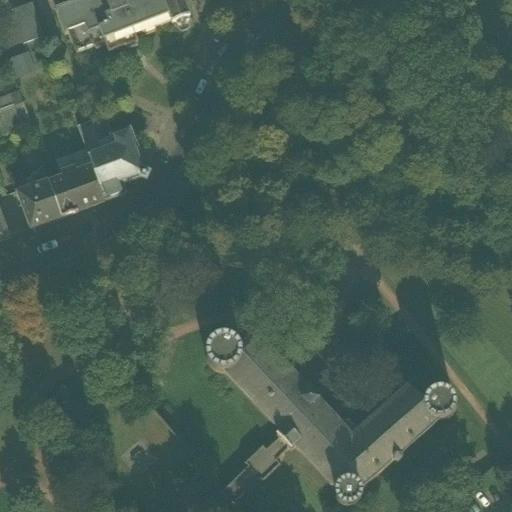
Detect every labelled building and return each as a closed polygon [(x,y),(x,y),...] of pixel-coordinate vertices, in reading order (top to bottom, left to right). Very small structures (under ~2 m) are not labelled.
[(142,34),(171,23),(162,0),(83,0),(55,11),(65,35),(68,34),(76,55),(104,44),(108,56),(138,44),(133,33),(141,30),(142,34)] [(182,0),(162,0),(171,23),(172,25),(190,18),(182,0)] [(13,14),(24,46),(45,39),(33,7),(13,14)] [(0,64),(0,70),(5,85),(35,74),(28,55),(0,64)] [(0,112),(0,139),(22,131),(13,107),(0,112)] [(129,132),(113,138),(105,118),(77,128),(87,156),(91,167),(92,167),(105,203),(124,196),(121,187),(146,178),(129,132)] [(46,175),(48,182),(62,219),(105,203),(92,167),(91,167),(77,173),(76,168),(60,174),(61,179),(49,183),(46,175)] [(62,219),(48,182),(44,184),(17,194),(30,231),(62,219)] [(222,339),(216,340),(210,344),(205,351),(205,363),(209,370),(216,374),(225,376),(280,433),(276,439),(290,452),(295,448),(336,491),(334,497),(336,503),(340,507),(345,509),(352,509),(358,505),(360,500),(359,492),(394,462),(396,465),(400,461),(398,458),(437,424),(442,424),(448,422),(451,419),(455,415),(456,410),(456,404),(454,399),(450,395),(443,391),(438,391),(433,393),(428,396),(408,379),(406,380),(403,385),(408,390),(360,432),(353,424),(350,427),(349,426),(337,424),(317,403),(317,402),(260,343),(259,341),(240,349),(234,342),(228,339),(222,339)]
